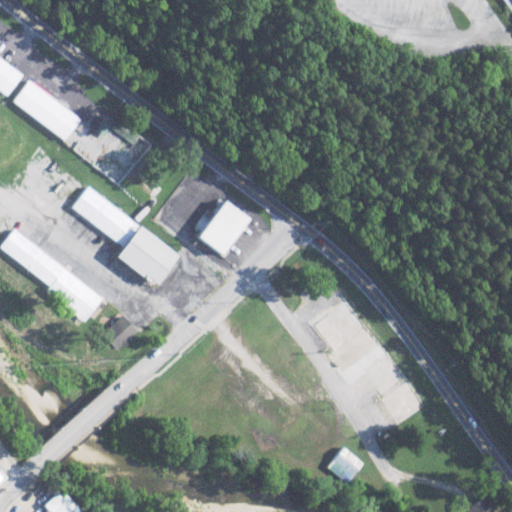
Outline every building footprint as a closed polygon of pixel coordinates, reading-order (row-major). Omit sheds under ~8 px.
[(511,18),(511,2),(510,0),(508,0),(502,4),(511,18)] [(0,94),(0,60),(20,76),(4,98),(0,94)] [(24,79),(77,117),(61,139),(9,100),(24,79)] [(119,184),(149,143),(116,119),(111,126),(102,120),(91,133),(96,137),(90,145),(79,137),(70,149),(119,184)] [(64,217),(87,188),(172,254),(149,282),(64,217)] [(220,199),(245,218),(217,254),(193,235),(220,199)] [(0,247),(0,241),(13,226),(100,297),(84,316),(0,247)] [(99,330),(113,350),(135,333),(121,314),(99,330)] [(323,466),(342,482),(359,462),(340,446),(323,466)] [(46,511),(40,504),(59,487),(80,511),(46,511)] [(461,510),(461,511),(491,511),(496,509),(484,493),(461,510)]
